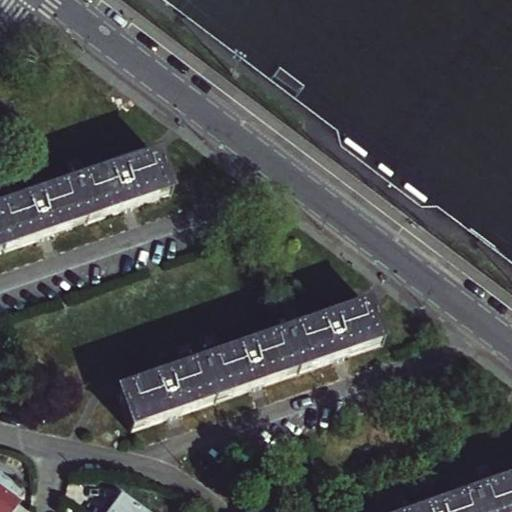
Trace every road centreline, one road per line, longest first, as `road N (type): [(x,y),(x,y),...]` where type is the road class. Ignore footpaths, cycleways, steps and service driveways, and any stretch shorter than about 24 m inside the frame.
road 1 (residential): [(55,0),(496,334)]
road 2 (residential): [(132,462),(496,334)]
